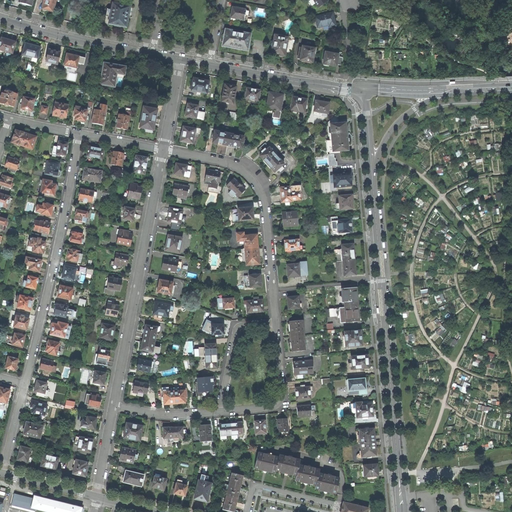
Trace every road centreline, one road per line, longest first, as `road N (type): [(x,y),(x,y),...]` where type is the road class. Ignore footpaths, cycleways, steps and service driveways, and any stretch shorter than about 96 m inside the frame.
road 1 (tertiary): [(398,466),(372,175)]
road 2 (residential): [(163,149),(113,405)]
road 3 (residential): [(79,133),(24,383)]
road 4 (residential): [(163,149),(225,161),(256,183),(275,322)]
road 5 (tertiary): [(364,88),(208,64)]
road 6 (tertiary): [(152,54),(0,19)]
road 7 (residential): [(275,322),(278,402),(219,411)]
road 8 (tertiary): [(372,175),(393,126),(457,90)]
road 9 (residential): [(275,322),(235,329),(219,411)]
